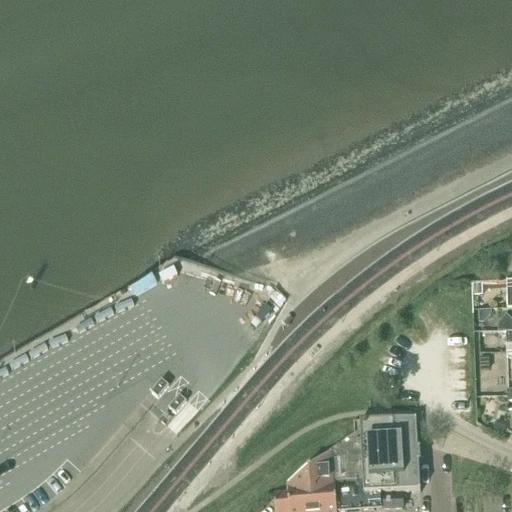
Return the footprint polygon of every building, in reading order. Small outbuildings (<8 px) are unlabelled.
[(474,285),(474,297),(482,296),(482,285),(474,285)] [(491,312),(478,312),(479,324),(484,324),(491,317),(491,312)] [(498,333),(507,333),(511,332),(511,321),(505,316),(498,325),(498,333)] [(481,358),(482,372),(492,371),(491,357),(481,358)] [(159,400),(166,392),(159,386),(152,395),(159,400)] [(176,416),(187,404),(179,397),(169,410),(176,416)] [(367,511),(381,511),(381,496),(421,494),(419,467),(420,466),(420,457),(420,449),(418,449),(416,421),(387,421),(360,423),(354,423),(355,436),(331,453),(287,485),(287,494),(274,495),(275,511),(367,511)] [(507,426),(497,422),(493,432),(503,436),(507,426)] [(383,498),(384,511),(403,511),(402,497),(383,498)]
